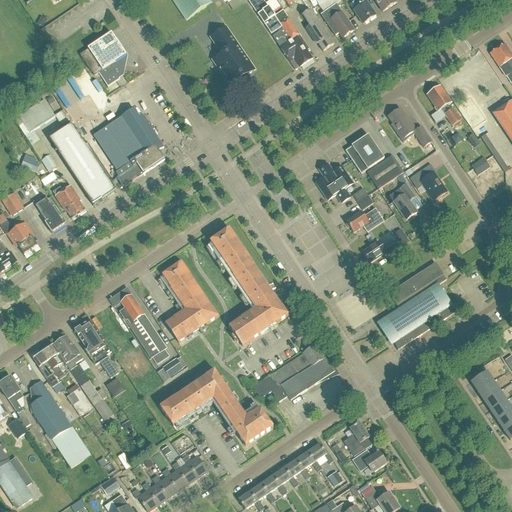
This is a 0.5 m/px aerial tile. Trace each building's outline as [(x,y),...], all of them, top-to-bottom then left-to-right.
[(170,0),(184,22),(210,6),(206,0),(170,0)] [(290,63),(295,71),(312,60),(307,52),(309,50),(286,15),(283,11),(275,16),(273,13),(281,7),(276,0),(272,0),(266,4),(263,0),(247,0),(272,35),(282,28),(283,30),(273,37),(280,48),(289,63),(290,63)] [(339,34),(342,40),(350,35),(350,34),(354,31),(342,13),(337,5),(342,2),(340,0),(325,0),(318,5),(324,13),(321,15),(335,37),(339,34)] [(354,11),(363,25),(376,17),(367,2),(364,4),(360,0),(357,0),(356,1),(353,3),(356,9),(354,11)] [(374,0),(383,12),(397,3),(394,0),(374,0)] [(310,11),(303,15),(310,27),(306,29),(315,43),(317,44),(323,52),(334,45),(319,21),(317,22),(310,11)] [(226,29),(211,39),(214,44),(222,56),(213,62),(229,85),(231,84),(237,92),(251,82),(247,77),(255,71),(226,29)] [(120,81),(116,75),(121,71),(122,67),(127,67),(127,62),(125,58),(126,57),(112,35),(81,56),(95,78),(99,75),(109,89),(120,81)] [(511,72),(511,56),(505,45),(497,50),(509,68),(511,72)] [(511,85),(511,72),(509,68),(497,50),(490,55),(505,78),(506,77),(511,85)] [(451,112),(447,107),(451,104),(440,88),(427,96),(438,113),(441,111),(452,127),(460,122),(453,110),(451,112)] [(52,96),(46,100),(50,106),(56,102),(52,96)] [(30,134),(56,118),(45,100),(19,116),(30,134)] [(511,103),(510,105),(509,102),(505,105),(506,107),(494,115),(511,142),(511,103)] [(134,109),(94,136),(118,172),(116,174),(124,185),(127,186),(128,186),(144,175),(165,161),(159,152),(164,148),(143,116),(142,117),(140,118),(134,109)] [(404,116),(400,110),(388,119),(393,126),(391,127),(401,142),(416,131),(406,116),(404,116)] [(110,184),(72,126),(50,141),(93,207),(93,208),(116,192),(110,184)] [(424,149),(431,144),(432,144),(421,128),(413,134),(424,149)] [(480,146),(473,136),(468,139),(475,149),(480,146)] [(384,163),(383,161),(384,160),(368,137),(352,148),(345,153),(361,176),(368,171),(368,172),(371,169),(372,171),(367,174),(379,191),(404,174),(392,157),(384,163)] [(50,174),(59,168),(51,156),(42,162),(50,174)] [(23,162),(21,168),(32,173),(34,167),(23,162)] [(491,170),(486,163),(474,171),(479,179),(491,170)] [(504,164),(500,167),(505,175),(509,172),(504,164)] [(333,173),(329,167),(322,172),(328,180),(319,186),(323,192),(322,193),(327,202),(336,196),(341,205),(350,199),(345,190),(353,185),(342,168),(333,173)] [(427,179),(422,172),(410,181),(415,187),(420,184),(433,203),(447,194),(434,174),(427,179)] [(52,173),(40,181),(43,186),(55,179),(52,173)] [(402,177),(397,180),(401,186),(406,183),(402,177)] [(406,222),(417,214),(409,202),(415,199),(406,186),(400,190),(404,196),(393,204),(406,222)] [(81,203),(70,188),(63,193),(60,189),(53,194),(56,197),(55,198),(65,213),(66,212),(71,219),(70,219),(72,222),(86,213),(84,210),(79,204),(81,203)] [(353,197),(358,205),(368,198),(363,190),(353,197)] [(13,196),(3,203),(13,218),(23,211),(13,196)] [(51,207),(44,197),(40,200),(43,204),(36,208),(47,223),(45,225),(52,235),(66,226),(66,225),(53,206),(51,207)] [(363,212),(373,205),(368,198),(358,205),(363,212)] [(384,223),(375,210),(364,218),(361,213),(346,223),(353,234),(363,228),(367,234),(384,223)] [(18,247),(24,256),(38,247),(32,237),(33,237),(24,224),(14,231),(8,222),(1,227),(7,235),(8,234),(17,247),(18,247)] [(317,248),(324,243),(315,228),(307,234),(317,248)] [(282,309),(253,266),(254,266),(230,230),(210,244),(234,278),(233,278),(257,313),(249,318),(247,316),(242,320),(241,320),(229,328),(243,349),(261,336),(277,325),(289,317),(283,309),(282,309)] [(401,232),(394,236),(402,247),(408,243),(401,232)] [(8,253),(1,243),(0,243),(0,273),(18,262),(11,251),(8,253)] [(383,250),(379,244),(363,254),(369,264),(383,255),(385,257),(398,249),(394,243),(383,250)] [(212,310),(194,283),(195,282),(182,263),(163,277),(172,290),(171,290),(186,311),(174,319),(166,325),(179,345),(186,340),(206,326),(219,318),(213,309),(212,310)] [(321,278),(333,271),(328,263),(316,271),(321,278)] [(392,316),(396,321),(393,322),(389,324),(386,325),(386,326),(388,325),(394,343),(398,352),(403,348),(454,315),(450,308),(452,306),(439,287),(446,281),(439,271),(435,265),(389,295),(399,310),(400,311),(392,316)] [(144,316),(139,309),(140,307),(138,305),(136,305),(132,298),(131,297),(121,304),(125,310),(119,313),(150,360),(166,350),(148,323),(144,316)] [(112,353),(91,321),(91,322),(90,322),(74,332),(86,349),(85,351),(90,359),(96,367),(100,364),(111,380),(119,375),(108,359),(107,359),(106,357),(112,353)] [(81,388),(89,382),(79,367),(77,368),(76,366),(83,360),(73,346),(72,347),(67,339),(67,338),(66,338),(54,346),(60,355),(59,356),(70,372),(81,388)] [(290,403),(307,392),(335,374),(317,346),(316,347),(303,356),(253,389),(260,401),(271,393),(278,404),(288,398),(290,403)] [(62,364),(57,357),(59,356),(53,347),(41,355),(47,364),(50,362),(55,369),(52,371),(55,375),(55,376),(59,382),(60,382),(65,378),(58,368),(62,364)] [(59,382),(55,376),(55,375),(52,371),(55,369),(50,362),(47,364),(41,355),(33,360),(33,361),(34,361),(39,369),(40,371),(52,390),(61,384),(60,382),(59,382)] [(177,360),(163,369),(164,370),(170,379),(183,370),(177,360)] [(164,370),(158,375),(164,384),(170,379),(164,370)] [(246,419),(231,397),(220,381),(221,381),(215,372),(206,378),(207,378),(175,400),(175,399),(160,409),(173,428),(187,419),(187,420),(214,401),(237,435),(246,448),(273,429),(260,410),(251,416),(246,419)] [(478,393),(494,383),(487,373),(471,383),(478,393)] [(17,403),(24,399),(20,393),(10,379),(0,385),(0,388),(8,401),(18,416),(26,429),(31,426),(23,413),(17,403)] [(114,399),(125,392),(117,380),(106,387),(114,399)] [(102,402),(89,382),(81,388),(94,408),(94,407),(105,423),(114,417),(103,401),(102,402)] [(484,403),(500,392),(494,383),(478,393),(484,403)] [(44,387),(31,395),(33,414),(51,442),(52,441),(71,470),(91,457),(72,428),(50,394),(44,387)] [(80,418),(93,409),(79,390),(67,398),(80,418)] [(491,413),(507,402),(500,392),(484,403),(491,413)] [(497,422),(511,412),(511,409),(507,402),(491,413),(497,422)] [(0,422),(9,416),(0,403),(0,422)] [(503,432),(511,426),(511,412),(497,422),(503,432)] [(18,440),(28,433),(19,420),(9,427),(18,440)] [(128,423),(122,427),(127,434),(133,430),(128,423)] [(358,446),(365,441),(369,439),(359,424),(350,431),(354,436),(344,443),(354,459),(362,453),(358,446)] [(511,426),(503,432),(510,442),(511,440),(511,426)] [(315,464),(317,462),(324,458),(330,465),(334,462),(329,454),(327,455),(320,445),(308,453),(315,464)] [(33,500),(27,490),(33,486),(16,460),(10,464),(0,448),(0,485),(17,510),(33,500)] [(168,448),(162,452),(165,457),(171,453),(168,448)] [(126,468),(131,465),(124,453),(119,457),(126,468)] [(322,471),(317,462),(315,464),(308,453),(297,461),(304,471),(305,470),(313,465),(318,473),(322,471)] [(342,453),(337,457),(342,465),(348,461),(342,453)] [(362,455),(353,462),(360,474),(368,468),(373,475),(387,466),(379,454),(367,462),(362,455)] [(187,465),(198,480),(208,473),(198,458),(191,463),(187,457),(182,461),(186,466),(187,465)] [(149,460),(143,464),(148,470),(154,467),(149,460)] [(311,478),(305,470),(304,471),(297,461),(285,469),(292,479),(294,478),(301,473),(307,481),(311,478)] [(187,465),(186,466),(181,470),(177,464),(172,468),(176,473),(178,472),(188,487),(198,480),(187,465)] [(295,489),(299,486),(294,478),(292,479),(285,469),(274,477),(281,487),(283,486),(289,481),(295,489)] [(178,472),(176,473),(171,476),(167,471),(162,475),(166,480),(168,479),(178,494),(188,487),(178,472)] [(326,478),(333,488),(342,482),(335,472),(326,478)] [(288,494),(283,486),(281,487),(274,477),(262,485),(269,495),(271,494),(278,489),(284,497),(288,494)] [(168,479),(166,480),(161,483),(157,478),(152,481),(156,487),(158,486),(168,501),(178,494),(168,479)] [(107,497),(119,489),(114,480),(101,488),(107,497)] [(158,486),(156,487),(151,490),(148,485),(142,488),(146,494),(148,492),(159,508),(168,501),(158,486)] [(276,502),(271,494),(269,495),(262,485),(251,493),(258,503),(259,502),(266,497),(272,505),(276,502)] [(359,491),(361,495),(370,489),(368,485),(359,491)] [(365,500),(375,493),(372,488),(362,495),(365,500)] [(148,492),(146,494),(141,497),(138,491),(132,495),(137,501),(138,500),(146,511),(152,511),(159,508),(148,492)] [(262,511),(265,510),(259,502),(258,503),(251,493),(239,501),(246,511),(255,505),(259,511),(262,511)] [(375,493),(365,500),(372,511),(380,507),(383,511),(397,511),(400,511),(389,495),(380,501),(375,493)] [(131,511),(124,501),(121,496),(112,502),(115,507),(118,511),(131,511)] [(332,511),(358,511),(356,508),(350,511),(347,511),(343,505),(338,509),(333,501),(328,504),(333,511),(332,511)] [(71,508),(73,511),(79,511),(85,508),(81,502),(71,508)]
